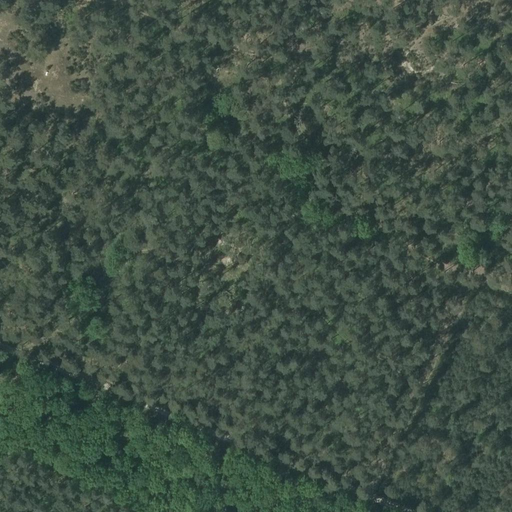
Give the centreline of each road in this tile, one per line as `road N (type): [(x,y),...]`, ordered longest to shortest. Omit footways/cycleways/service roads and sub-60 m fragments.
road 1 (track): [(92,0),(248,54),(304,57),(348,42),(410,43),(448,11),(476,0)]
road 2 (track): [(377,498),(0,344)]
road 3 (track): [(248,54),(299,132),(316,186),(472,283)]
road 4 (track): [(409,511),(377,498),(468,286),(511,293)]
